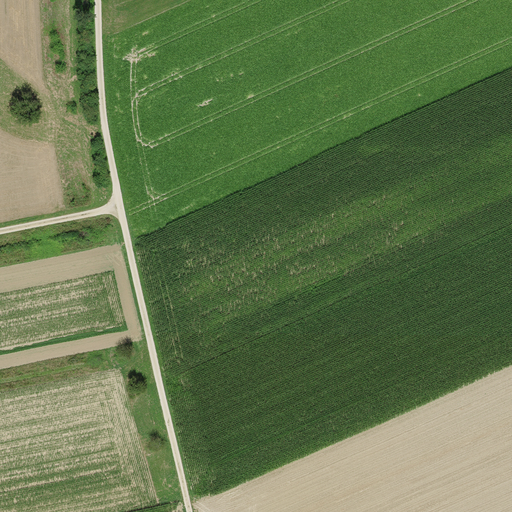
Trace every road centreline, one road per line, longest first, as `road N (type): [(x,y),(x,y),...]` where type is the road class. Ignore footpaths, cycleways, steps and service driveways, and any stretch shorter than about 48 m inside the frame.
road 1 (track): [(96,0),(106,149),(188,511)]
road 2 (track): [(118,207),(0,232)]
